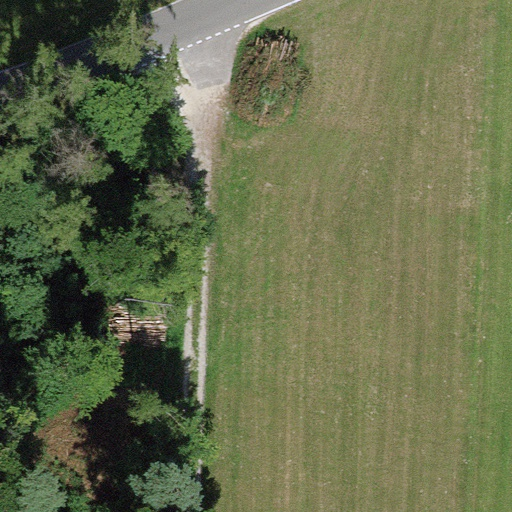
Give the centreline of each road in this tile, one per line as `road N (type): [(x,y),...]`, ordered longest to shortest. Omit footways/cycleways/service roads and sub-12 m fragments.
road 1 (track): [(198,511),(222,6)]
road 2 (unclassified): [(238,0),(0,90)]
